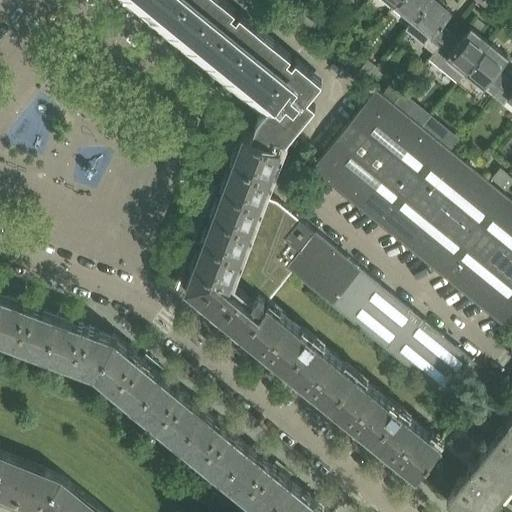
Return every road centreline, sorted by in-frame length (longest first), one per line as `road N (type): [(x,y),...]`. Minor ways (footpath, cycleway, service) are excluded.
road 1 (residential): [(398,511),(154,310),(0,246)]
road 2 (residential): [(63,0),(194,109),(205,150),(229,168)]
